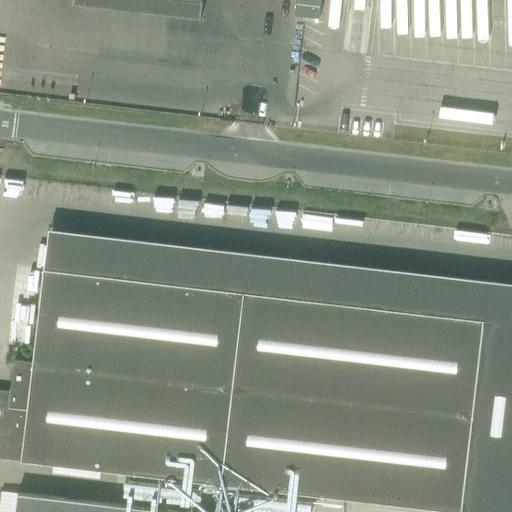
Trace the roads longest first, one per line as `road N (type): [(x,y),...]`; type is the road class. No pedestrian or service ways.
road 1 (unclassified): [(511,180),(0,118)]
road 2 (unknown): [(0,466),(315,511)]
